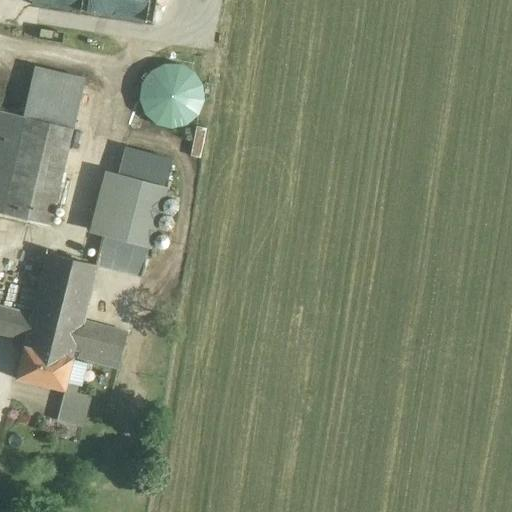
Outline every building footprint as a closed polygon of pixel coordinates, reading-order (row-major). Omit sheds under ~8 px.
[(204,113),(206,102),(204,90),(197,81),(187,74),(176,72),(164,74),(154,81),(148,91),(146,102),(148,114),(155,124),(165,130),(176,132),(188,130),(197,123),(204,113)] [(89,85),(42,73),(29,121),(76,133),(89,85)] [(0,113),(0,213),(5,215),(29,121),(0,113)] [(76,133),(29,121),(5,215),(52,227),(76,133)] [(175,166),(127,153),(120,181),(168,193),(175,166)] [(168,193),(120,181),(105,238),(153,251),(168,193)] [(153,251),(105,238),(97,271),(104,273),(145,284),(153,251)] [(173,251),(174,248),(173,245),(171,243),(169,241),(166,241),(163,241),(161,243),(159,245),(159,248),(160,251),(161,253),(163,255),(166,255),(169,255),(171,253),(173,251)] [(97,271),(50,259),(34,317),(29,339),(78,352),(84,353),(82,361),(122,371),(131,338),(90,328),(82,326),(97,271)] [(97,271),(82,326),(90,328),(104,273),(97,271)] [(78,352),(29,339),(34,317),(5,309),(0,326),(0,335),(28,343),(18,380),(68,393),(68,392),(78,352)] [(94,399),(68,392),(68,393),(60,423),(86,430),(94,399)]
